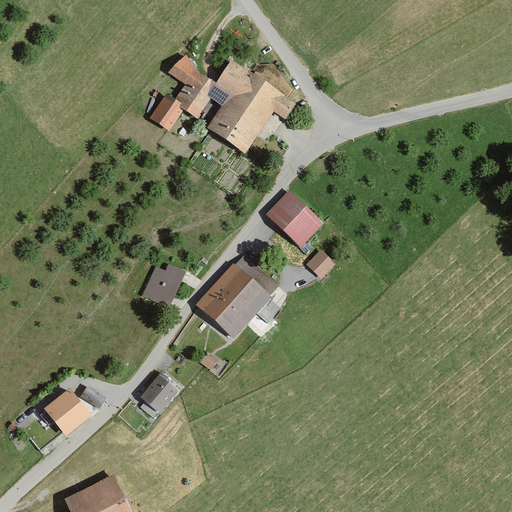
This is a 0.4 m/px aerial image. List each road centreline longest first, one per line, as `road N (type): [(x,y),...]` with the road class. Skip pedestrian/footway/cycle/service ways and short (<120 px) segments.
road 1 (tertiary): [(340,133),(294,167),(136,384),(1,511)]
road 2 (tertiary): [(511,90),(340,133)]
road 3 (unclassified): [(340,133),(245,0)]
